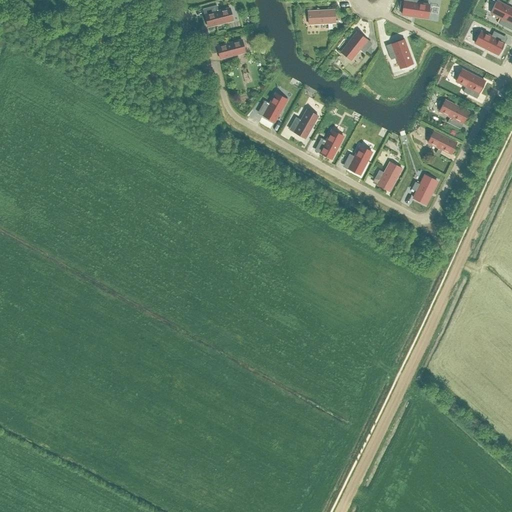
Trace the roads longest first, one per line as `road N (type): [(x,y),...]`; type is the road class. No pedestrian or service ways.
road 1 (track): [(177,0),(192,54),(215,72),(227,109),(415,219),(432,217),(511,59)]
road 2 (track): [(338,511),(511,143)]
